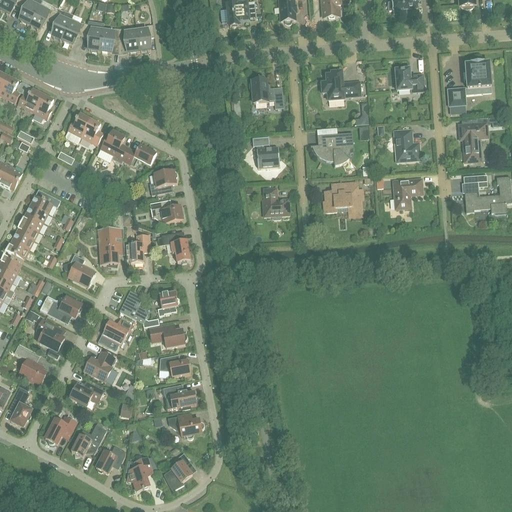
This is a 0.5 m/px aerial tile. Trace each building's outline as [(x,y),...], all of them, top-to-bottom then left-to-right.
[(5,0),(0,10),(0,12),(9,17),(15,6),(20,9),(24,0),(5,0)] [(36,0),(31,0),(30,0),(24,0),(20,9),(25,11),(20,22),(30,28),(42,3),(36,0)] [(228,11),(222,12),(223,24),(229,23),(230,28),(239,27),(239,25),(243,24),(248,24),(248,22),(256,21),(255,4),(246,4),(246,2),(245,0),(235,0),(236,3),(236,5),(228,6),(228,11)] [(280,23),(284,23),(285,25),(286,27),(289,27),(291,26),(292,25),(292,23),(296,22),(296,15),(297,15),(296,7),(295,7),(294,0),(291,0),(279,1),(280,23)] [(314,0),(315,0),(321,0),(323,20),(328,20),(328,21),(331,22),(333,22),(335,21),(335,19),(340,19),(339,8),(340,8),(341,6),(341,4),(340,2),(338,2),(338,0),(314,0)] [(393,0),(392,0),(394,16),(406,15),(406,13),(418,12),(417,7),(421,7),(420,0),(393,0)] [(476,8),(475,0),(474,0),(479,0),(480,0),(481,0),(453,0),(459,0),(459,9),(461,9),(462,10),(466,12),(470,11),(474,10),(473,8),(476,8)] [(45,22),(51,24),(58,11),(42,3),(30,28),(40,33),(45,22)] [(106,14),(115,15),(116,8),(107,7),(106,11),(107,11),(106,14)] [(52,38),(62,43),(71,24),(74,16),(58,11),(51,24),(57,27),(52,38)] [(81,28),(71,24),(62,43),(73,47),(77,36),(84,39),(87,26),(82,24),(81,28)] [(89,52),(100,54),(103,33),(92,31),(93,27),(87,26),(84,39),(91,40),(89,52)] [(154,39),(153,27),(147,28),(147,32),(136,33),(139,54),(150,52),(149,40),(154,39)] [(113,43),(120,44),(120,31),(114,30),(114,34),(103,33),(100,54),(111,55),(113,43)] [(128,55),(139,54),(136,33),(125,35),(125,31),(120,31),(120,44),(126,43),(128,55)] [(472,66),(466,67),(467,91),(482,90),(482,96),(491,95),(491,89),(489,65),(483,65),(471,66),(472,66)] [(394,73),(394,79),(396,79),(397,93),(411,92),(411,89),(417,89),(417,91),(424,91),(423,77),(416,77),(416,78),(410,79),(410,70),(403,71),(402,69),(396,70),(397,71),(395,72),(395,73),(394,73)] [(327,85),(322,85),(322,96),(328,95),(328,103),(344,102),(344,100),(361,98),(360,84),(347,85),(347,86),(343,87),(342,73),(331,74),(331,77),(326,77),(327,85)] [(0,95),(8,79),(7,79),(6,76),(4,75),(2,76),(0,74),(0,95)] [(9,80),(8,79),(0,95),(0,97),(15,105),(20,96),(14,93),(19,85),(15,83),(14,80),(12,79),(9,80)] [(251,84),(249,86),(250,91),(251,92),(253,92),(254,106),(268,105),(268,104),(275,103),(275,111),(283,110),(282,90),(270,91),(269,87),(267,87),(266,82),(265,82),(265,80),(263,79),(260,79),(259,81),(259,82),(252,83),(252,84),(251,84)] [(466,107),(464,91),(448,92),(449,108),(466,107)] [(18,107),(34,115),(43,97),(42,97),(41,94),(39,93),(37,94),(33,92),(28,101),(23,98),(18,107)] [(45,98),(43,97),(34,115),(47,122),(52,113),(49,111),(54,103),(50,101),(49,98),(47,97),(45,98)] [(78,147),(81,139),(91,122),(89,121),(88,119),(86,118),(84,118),(80,116),(75,125),(73,124),(65,138),(66,141),(78,147)] [(363,126),(366,126),(368,123),(368,120),(365,118),(362,118),(360,121),(360,124),(363,126)] [(459,128),(460,142),(464,142),(464,145),(465,165),(480,164),(479,141),(487,140),(486,126),(489,126),(489,120),(476,121),(476,127),(459,128)] [(92,122),(91,122),(81,139),(98,148),(104,136),(98,133),(101,127),(97,125),(96,123),(94,122),(92,122)] [(14,131),(6,127),(3,131),(11,135),(14,131)] [(123,163),(130,151),(121,147),(125,140),(123,138),(122,136),(117,134),(115,135),(113,133),(108,143),(106,142),(101,151),(113,158),(112,161),(122,166),(123,163)] [(420,162),(419,146),(412,146),(411,133),(395,134),(395,142),(397,142),(398,149),(396,150),(397,164),(420,162)] [(34,140),(24,135),(21,141),(31,146),(34,140)] [(311,149),(313,149),(313,150),(314,151),(314,152),(315,154),(315,155),(316,156),(318,158),(319,159),(320,159),(321,160),(323,161),(325,163),(326,163),(328,163),(330,164),(331,164),(334,164),(334,169),(335,169),(335,168),(338,167),(339,167),(340,167),(342,166),(343,166),(344,165),(346,163),(348,163),(349,161),(350,162),(351,162),(347,158),(349,154),(351,151),(354,151),(353,135),(317,138),(317,139),(320,138),(320,147),(310,148),(311,149)] [(252,140),(253,149),(257,148),(257,152),(257,159),(258,159),(258,163),(258,171),(280,169),(279,162),(278,162),(278,158),(279,158),(279,150),(269,151),(269,147),(269,139),(252,140)] [(136,154),(130,151),(123,163),(134,169),(138,161),(151,168),(157,156),(140,147),(136,154)] [(61,154),(58,160),(68,165),(71,159),(61,154)] [(83,167),(77,164),(74,169),(80,172),(83,167)] [(0,174),(0,185),(4,188),(14,170),(5,166),(0,174)] [(85,173),(92,177),(94,172),(93,169),(89,166),(85,173)] [(365,169),(366,178),(374,178),(374,168),(365,169)] [(18,185),(19,183),(23,175),(14,170),(4,188),(14,193),(18,185)] [(154,177),(156,185),(150,186),(152,198),(165,195),(164,188),(176,186),(175,181),(177,179),(176,175),(174,174),(174,173),(154,177)] [(487,177),(463,179),(464,186),(487,184),(487,177)] [(491,211),(491,216),(506,214),(507,218),(506,206),(511,205),(510,179),(496,180),(497,187),(499,187),(500,197),(477,199),(477,194),(465,195),(466,215),(474,215),(474,212),(491,211)] [(394,184),(395,202),(396,211),(411,210),(410,198),(423,197),(421,182),(394,184)] [(491,197),(490,184),(481,185),(482,197),(491,197)] [(327,204),(325,205),(326,215),(337,214),(337,211),(349,210),(350,219),(361,218),(361,207),(360,207),(359,202),(362,202),(361,192),(357,192),(357,185),(339,187),(340,194),(335,194),(335,193),(326,194),(327,204)] [(264,191),(264,203),(263,203),(264,219),(273,219),(273,220),(274,222),(280,221),(281,220),(281,218),(290,218),(289,201),(277,202),(276,191),(264,191)] [(35,198),(30,207),(48,216),(53,207),(35,198)] [(182,212),(181,211),(180,208),(163,212),(162,204),(150,206),(152,220),(158,219),(160,220),(158,222),(166,227),(167,225),(183,222),(183,220),(183,218),(184,216),(183,214),(182,212)] [(43,225),(48,216),(30,207),(26,216),(43,225)] [(122,214),(113,220),(113,231),(98,232),(100,268),(111,267),(111,270),(117,271),(118,267),(120,267),(118,244),(116,244),(115,231),(123,231),(123,228),(123,224),(123,218),(122,214)] [(26,216),(21,225),(39,235),(43,225),(26,216)] [(34,244),(39,235),(21,225),(16,234),(34,244)] [(16,234),(12,243),(29,253),(34,244),(16,234)] [(187,242),(185,242),(183,234),(162,238),(162,239),(158,240),(159,248),(171,246),(173,255),(176,255),(178,265),(181,264),(182,266),(186,265),(187,263),(191,262),(187,242)] [(137,246),(130,247),(131,266),(144,265),(143,252),(150,252),(149,238),(137,239),(137,246)] [(16,258),(24,262),(29,253),(12,243),(7,253),(15,257),(16,258)] [(88,289),(96,274),(82,268),(85,262),(75,257),(71,264),(73,271),(68,279),(88,289)] [(12,262),(4,258),(0,265),(0,267),(17,277),(22,267),(14,263),(12,262)] [(0,267),(0,279),(12,286),(17,277),(0,267)] [(0,279),(0,290),(13,297),(15,294),(9,291),(12,286),(0,279)] [(0,290),(0,302),(3,304),(6,298),(11,301),(13,297),(0,290)] [(143,293),(143,304),(151,303),(150,293),(143,293)] [(159,297),(162,311),(158,312),(159,319),(165,318),(164,316),(177,314),(176,309),(178,308),(177,306),(179,303),(177,301),(175,294),(159,297)] [(139,299),(130,295),(120,314),(143,326),(144,330),(150,328),(149,324),(145,322),(146,318),(145,314),(137,310),(140,303),(139,299)] [(40,313),(47,316),(60,323),(64,315),(75,320),(82,307),(75,303),(76,301),(69,298),(68,300),(66,299),(65,301),(56,304),(47,299),(40,313)] [(31,312),(26,321),(33,324),(34,322),(36,323),(39,317),(31,312)] [(107,329),(102,338),(121,347),(128,333),(130,334),(133,328),(121,322),(118,328),(113,325),(114,323),(109,320),(105,327),(107,329)] [(61,348),(65,341),(55,336),(58,330),(43,322),(37,333),(43,336),(39,345),(50,351),(48,356),(57,361),(63,349),(61,348)] [(171,334),(169,327),(150,331),(152,345),(165,342),(166,350),(185,347),(185,343),(186,341),(187,339),(185,336),(183,335),(182,332),(171,334)] [(18,348),(15,355),(25,360),(29,353),(18,348)] [(98,362),(91,359),(84,373),(105,384),(113,370),(111,369),(115,360),(102,353),(98,362)] [(139,354),(140,361),(142,361),(147,360),(146,353),(139,354)] [(160,373),(169,373),(168,380),(191,376),(190,372),(190,366),(189,366),(188,362),(179,364),(177,364),(175,358),(160,360),(160,373)] [(28,360),(20,376),(30,381),(29,383),(34,385),(34,383),(41,387),(47,375),(42,372),(44,369),(28,360)] [(83,390),(77,387),(70,400),(87,409),(91,402),(98,406),(105,393),(86,384),(83,390)] [(190,408),(197,407),(194,394),(187,395),(187,393),(184,393),(183,387),(163,390),(165,397),(170,396),(171,400),(166,401),(168,412),(181,409),(181,411),(190,410),(190,408)] [(0,404),(5,407),(11,394),(1,389),(0,390),(0,404)] [(10,409),(17,412),(11,424),(23,430),(32,412),(24,408),(30,396),(20,391),(10,409)] [(149,400),(156,399),(154,391),(148,392),(149,400)] [(182,439),(186,438),(186,439),(187,440),(187,441),(188,441),(189,442),(191,442),(192,441),(193,441),(193,440),(194,439),(194,438),(194,437),(202,435),(201,432),(202,432),(203,431),(204,431),(204,430),(204,429),(205,429),(205,428),(204,427),(204,426),(203,425),(202,425),(201,424),(200,424),(199,421),(187,424),(186,417),(178,418),(178,419),(168,421),(169,428),(177,433),(180,432),(182,439)] [(57,447),(61,438),(68,442),(76,425),(66,420),(63,425),(55,422),(52,428),(51,429),(49,429),(48,431),(48,433),(49,434),(45,441),(48,442),(48,444),(49,446),(51,447),(53,446),(55,446),(57,447)] [(83,433),(72,454),(75,456),(75,459),(80,459),(83,460),(86,454),(89,453),(89,452),(94,455),(94,456),(106,432),(97,427),(92,438),(83,433)] [(96,470),(98,471),(98,473),(101,475),(103,474),(108,477),(114,464),(121,467),(125,459),(126,454),(114,449),(110,456),(105,454),(96,470)] [(178,467),(172,472),(164,478),(172,493),(183,487),(182,485),(192,477),(186,469),(191,465),(184,456),(174,463),(178,467)] [(128,483),(134,485),(137,494),(150,489),(146,478),(153,476),(148,461),(135,465),(137,471),(130,473),(128,483)]
